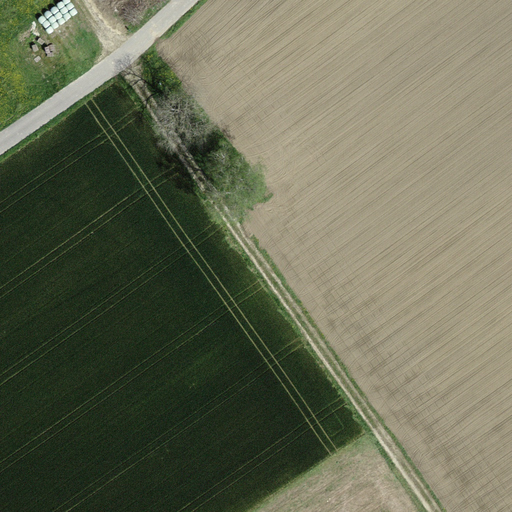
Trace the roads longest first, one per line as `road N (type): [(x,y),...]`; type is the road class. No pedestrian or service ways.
road 1 (track): [(434,511),(120,55)]
road 2 (residential): [(181,0),(120,55),(0,140)]
